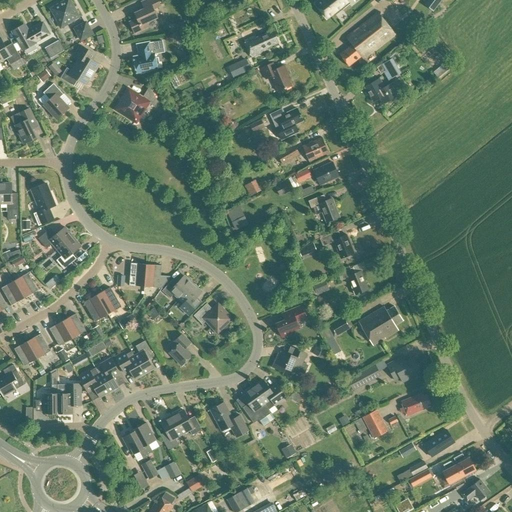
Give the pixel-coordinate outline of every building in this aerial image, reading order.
[(79,17),(69,0),(67,0),(51,9),(58,20),(57,21),(61,28),(68,24),(67,23),(79,17)] [(161,6),(158,0),(146,0),(141,2),(144,9),(134,13),(137,19),(129,22),(134,34),(149,27),(147,23),(157,18),(154,9),(161,6)] [(350,0),(316,0),(315,1),(329,18),(351,1),(350,0)] [(437,3),(432,0),(429,0),(425,6),(432,11),(437,3)] [(393,34),(378,15),(346,39),(351,46),(339,55),(348,66),(360,57),(362,59),(393,34)] [(81,40),(92,34),(86,22),(75,29),(81,40)] [(49,34),(43,23),(28,31),(24,24),(12,31),(23,50),(35,44),(35,42),(49,34)] [(185,23),(176,25),(178,31),(186,29),(185,23)] [(278,43),(272,31),(257,38),(255,35),(244,40),(252,58),(269,50),(268,48),(278,43)] [(184,34),(177,36),(178,41),(182,44),(187,43),(187,41),(186,34),(184,34)] [(1,38),(0,38),(0,61),(6,58),(10,65),(21,59),(12,43),(6,47),(1,38)] [(50,59),(64,51),(58,40),(44,48),(50,59)] [(139,56),(133,57),(137,73),(158,69),(155,54),(165,52),(162,41),(150,43),(150,42),(137,44),(139,56)] [(79,58),(75,65),(93,75),(99,65),(93,61),(97,55),(80,45),(74,55),(79,58)] [(382,64),(383,64),(386,71),(385,72),(389,80),(401,73),(397,66),(396,66),(399,60),(395,53),(391,57),(382,64)] [(246,58),(234,63),(240,75),(251,69),(246,58)] [(54,63),(48,68),(53,73),(59,68),(54,63)] [(275,69),(273,63),(261,68),(266,79),(272,76),(279,92),(292,86),(287,76),(289,75),(284,65),(275,69)] [(93,75),(75,65),(71,71),(67,68),(61,78),(74,86),(77,80),(86,85),(93,75)] [(47,69),(38,76),(43,82),(52,75),(47,69)] [(384,88),(379,79),(364,87),(372,102),(378,99),(382,105),(397,97),(394,92),(403,87),(399,79),(384,88)] [(63,94),(53,83),(43,93),(49,100),(43,105),(47,109),(49,109),(58,119),(68,109),(59,99),(63,94)] [(142,112),(147,104),(154,108),(157,103),(150,87),(142,98),(129,90),(117,109),(126,115),(125,116),(131,120),(140,118),(143,112),(142,112)] [(7,95),(1,98),(4,104),(9,101),(7,95)] [(19,113),(11,117),(15,126),(24,144),(37,138),(33,130),(38,127),(29,108),(19,113)] [(284,113),(282,108),(270,113),(273,121),(279,119),(287,137),(299,132),(296,124),(303,121),(297,108),(284,113)] [(223,109),(217,112),(221,119),(227,115),(223,109)] [(261,120),(250,125),(253,132),(264,127),(261,120)] [(303,146),(303,147),(309,161),(328,152),(322,138),(303,146)] [(277,156),(282,164),(300,154),(297,150),(295,146),(277,156)] [(335,165),(333,162),(314,171),(320,185),(340,176),(337,171),(338,170),(336,165),(335,165)] [(308,168),(295,174),(299,182),(311,176),(308,168)] [(290,179),(275,186),(279,196),(294,189),(290,179)] [(245,186),(250,197),(261,191),(255,180),(245,186)] [(0,183),(0,203),(7,204),(8,219),(18,219),(18,193),(12,194),(11,183),(0,183)] [(52,219),(51,216),(48,209),(55,205),(46,184),(31,190),(40,211),(34,214),(38,225),(52,219)] [(316,215),(322,212),(327,222),(340,217),(332,197),(326,200),(324,194),(309,200),(311,207),(313,207),(316,215)] [(248,225),(239,207),(228,212),(236,230),(248,225)] [(52,244),(57,250),(73,237),(65,227),(54,236),(49,230),(38,239),(47,248),(52,244)] [(335,241),(337,246),(341,257),(354,252),(346,234),(341,236),(339,231),(320,238),(323,246),(329,244),(335,241)] [(73,237),(57,250),(62,256),(56,260),(64,269),(74,261),(70,255),(81,246),(73,237)] [(306,246),(298,249),(301,257),(309,254),(306,246)] [(9,250),(2,253),(5,261),(13,258),(9,250)] [(22,256),(17,259),(20,265),(25,262),(22,256)] [(129,285),(144,287),(146,264),(131,263),(129,285)] [(146,264),(144,287),(162,288),(170,277),(170,276),(161,276),(161,266),(146,264)] [(349,278),(352,286),(355,294),(368,289),(361,270),(355,272),(354,268),(342,272),(344,279),(349,278)] [(28,273),(15,280),(25,298),(38,290),(28,273)] [(174,294),(179,299),(193,284),(184,276),(177,283),(173,279),(162,291),(170,298),(174,294)] [(312,284),(317,295),(329,290),(325,279),(312,284)] [(25,298),(15,280),(1,288),(11,305),(25,298)] [(193,284),(179,299),(184,303),(180,307),(189,315),(199,304),(195,300),(202,292),(193,284)] [(110,287),(97,295),(108,314),(121,307),(110,287)] [(108,314),(97,295),(84,302),(95,322),(108,314)] [(212,309),(207,303),(194,316),(202,325),(206,321),(217,333),(222,329),(228,329),(228,323),(232,319),(221,306),(219,307),(217,307),(216,306),(212,309)] [(282,313),(284,320),(276,323),(282,338),(291,334),(291,332),(299,328),(297,321),(306,318),(301,306),(282,313)] [(402,320),(394,306),(386,310),(383,306),(358,322),(373,346),(398,330),(395,325),(402,320)] [(154,307),(147,314),(152,319),(159,314),(154,307)] [(76,313),(63,321),(73,338),(86,331),(76,313)] [(132,314),(118,322),(123,329),(136,322),(132,314)] [(327,326),(334,337),(353,326),(346,315),(327,326)] [(73,338),(63,321),(49,329),(59,346),(73,338)] [(99,325),(92,329),(99,342),(106,338),(99,325)] [(92,331),(86,335),(91,342),(97,338),(92,331)] [(41,334),(27,341),(37,359),(51,351),(41,334)] [(191,343),(182,334),(175,341),(178,344),(170,352),(182,365),(192,356),(185,349),(191,343)] [(37,359),(27,341),(14,349),(24,366),(37,359)] [(134,356),(144,374),(154,368),(149,359),(154,356),(145,341),(136,346),(140,353),(134,356)] [(316,346),(312,353),(322,358),(325,351),(316,346)] [(96,354),(94,349),(93,348),(88,351),(88,352),(91,357),(96,354)] [(307,354),(294,348),(289,358),(278,353),(272,367),(284,372),(285,369),(298,374),(307,354)] [(63,349),(57,352),(64,363),(70,359),(63,349)] [(135,379),(144,374),(134,356),(129,359),(126,355),(117,360),(124,373),(129,370),(135,379)] [(407,365),(403,357),(387,365),(395,380),(400,377),(402,382),(409,379),(409,377),(420,372),(414,361),(407,365)] [(95,368),(109,392),(119,386),(113,377),(120,374),(111,358),(100,364),(101,365),(95,368)] [(25,384),(21,377),(17,370),(13,364),(3,370),(6,375),(0,378),(0,391),(3,397),(16,389),(16,390),(16,389),(25,384)] [(375,365),(348,380),(353,390),(366,383),(381,376),(375,365)] [(109,392),(95,368),(90,371),(78,377),(88,393),(95,389),(99,397),(109,392)] [(253,387),(271,413),(271,412),(269,409),(274,405),(275,406),(286,398),(276,384),(270,388),(263,380),(253,387)] [(58,385),(58,394),(58,414),(64,414),(73,413),(73,406),(81,406),(81,399),(80,383),(69,384),(69,385),(58,385)] [(43,414),(58,414),(58,394),(58,385),(52,385),(52,394),(45,394),(45,400),(43,400),(43,414)] [(271,413),(253,387),(242,395),(248,403),(243,407),(253,422),(259,418),(260,420),(271,413)] [(294,391),(290,398),(298,404),(303,396),(294,391)] [(423,396),(422,393),(401,402),(407,416),(428,408),(427,405),(430,404),(426,395),(423,396)] [(233,419),(224,402),(210,410),(221,431),(230,426),(236,437),(248,431),(240,415),(233,419)] [(377,409),(362,417),(373,438),(388,430),(377,409)] [(184,410),(172,416),(182,434),(189,430),(192,435),(202,430),(195,416),(189,419),(184,410)] [(345,415),(338,419),(343,426),(350,422),(345,415)] [(182,434),(172,416),(161,423),(166,432),(160,435),(169,450),(178,445),(175,438),(182,434)] [(395,416),(388,419),(391,424),(397,421),(395,416)] [(361,418),(354,421),(360,432),(367,429),(361,418)] [(148,455),(148,454),(153,452),(149,444),(156,440),(146,423),(134,429),(135,431),(148,455)] [(455,442),(447,430),(424,445),(431,457),(455,442)] [(148,455),(135,431),(122,438),(129,450),(131,449),(134,454),(139,451),(143,459),(149,456),(148,454),(148,455)] [(291,444),(281,449),(286,458),(296,453),(291,444)] [(406,447),(399,451),(403,458),(410,454),(406,447)] [(465,458),(462,453),(454,458),(456,463),(454,464),(452,460),(444,465),(446,468),(443,469),(452,484),(475,472),(467,457),(465,458)] [(141,464),(149,479),(159,474),(151,459),(141,464)] [(397,475),(400,482),(428,468),(424,460),(409,468),(410,469),(397,475)] [(172,479),(181,474),(174,462),(165,466),(172,479)] [(157,470),(162,480),(169,476),(164,467),(157,470)] [(409,479),(413,487),(433,476),(429,469),(409,479)] [(134,474),(141,488),(148,484),(141,470),(134,474)] [(199,474),(186,482),(190,488),(192,492),(205,484),(199,474)] [(490,493),(480,479),(461,493),(467,501),(475,495),(480,500),(490,493)] [(318,484),(310,489),(312,494),(321,489),(318,484)] [(234,511),(237,511),(246,507),(255,502),(247,488),(227,499),(234,511)] [(166,492),(161,499),(160,498),(149,511),(168,511),(173,507),(171,505),(175,498),(166,492)] [(213,511),(208,503),(203,506),(192,511),(213,511)] [(406,511),(412,509),(409,503),(397,510),(397,511),(406,511)]
